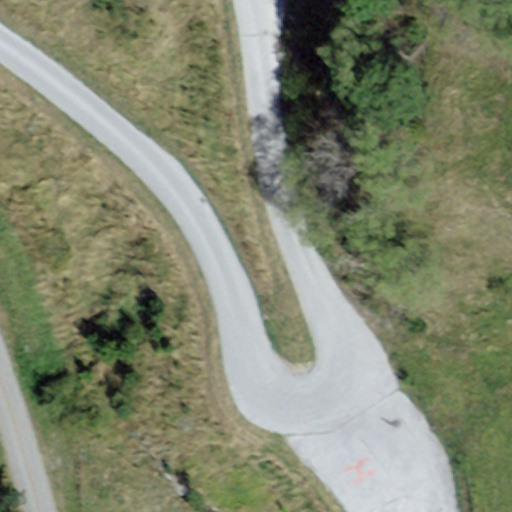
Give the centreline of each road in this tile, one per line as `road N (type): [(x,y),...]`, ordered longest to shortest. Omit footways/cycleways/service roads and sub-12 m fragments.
road 1 (unclassified): [(0,42),(74,94),(169,181),(218,260),(261,386),(274,401),(306,409),(334,398),(342,356),(283,201),(251,0)]
road 2 (unclassified): [(38,511),(0,381)]
